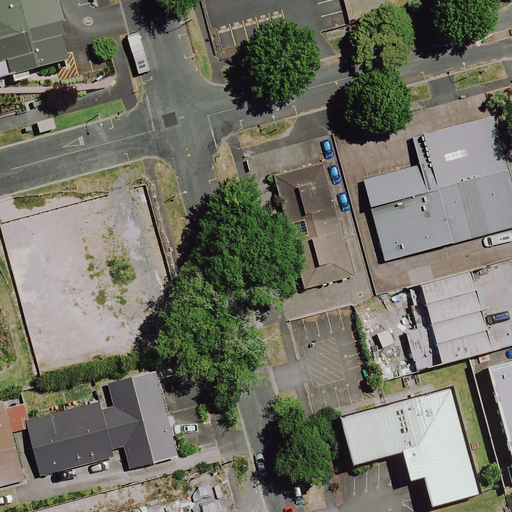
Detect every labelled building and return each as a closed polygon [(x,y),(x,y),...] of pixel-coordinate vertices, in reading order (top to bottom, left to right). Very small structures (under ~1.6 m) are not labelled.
[(0,0),(0,76),(59,61),(42,0),(0,0)] [(414,158),(354,174),(376,255),(450,236),(511,219),(511,218),(483,108),(406,129),(414,158)] [(347,271),(316,156),(264,170),(295,285),(347,271)] [(30,336),(37,361),(57,356),(51,331),(77,324),(65,279),(108,268),(113,286),(133,281),(124,247),(109,251),(105,235),(74,243),(69,222),(2,239),(16,291),(26,289),(38,334),(30,336)] [(407,364),(437,356),(484,343),(511,335),(511,320),(481,329),(462,262),(407,277),(418,317),(396,323),(407,364)] [(511,349),(478,359),(500,470),(510,473),(511,472),(511,349)] [(165,442),(143,363),(102,373),(108,398),(89,403),(87,394),(16,413),(29,462),(100,444),(99,440),(118,435),(123,453),(165,442)] [(441,375),(327,405),(341,458),(389,445),(396,470),(409,467),(418,499),(470,485),(441,375)] [(0,473),(8,471),(0,438),(0,473)]
